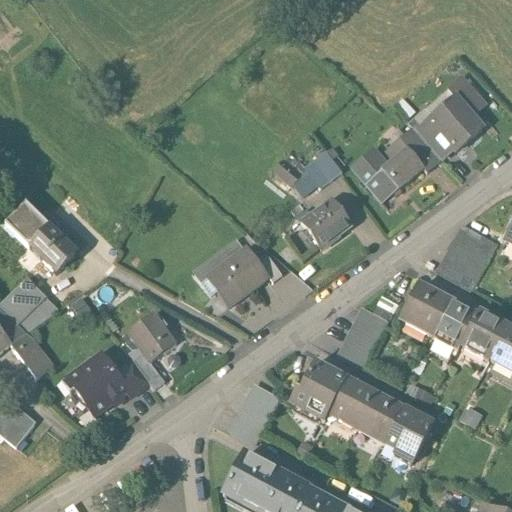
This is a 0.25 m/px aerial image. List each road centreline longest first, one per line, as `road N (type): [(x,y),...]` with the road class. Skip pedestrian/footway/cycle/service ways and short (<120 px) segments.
road 1 (residential): [(184,412),(511,171)]
road 2 (residential): [(40,511),(184,412)]
